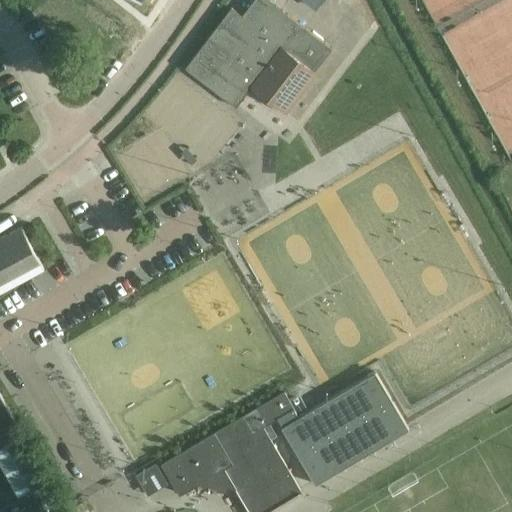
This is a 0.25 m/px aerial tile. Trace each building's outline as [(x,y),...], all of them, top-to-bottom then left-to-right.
[(185,67),(236,106),(251,86),(286,112),(317,72),(314,70),(332,47),(270,0),(252,0),(242,14),(231,6),(185,67)] [(0,237),(0,292),(45,268),(21,226),(0,237)] [(284,389),(160,462),(170,478),(164,482),(165,484),(168,483),(176,496),(202,480),(214,482),(213,486),(224,488),(225,484),(231,485),(247,511),(269,511),(301,493),(301,492),(302,491),(263,426),(276,418),(295,450),(292,452),(297,461),(300,459),(315,483),(409,428),(407,425),(375,370),(299,415),(284,389)] [(0,428),(11,422),(13,421),(15,421),(0,394),(0,428)] [(19,436),(0,446),(0,462),(11,482),(18,494),(43,480),(19,436)] [(146,467),(135,474),(139,480),(159,469),(160,469),(156,462),(155,462),(146,467)] [(43,511),(37,500),(15,511),(43,511)]
